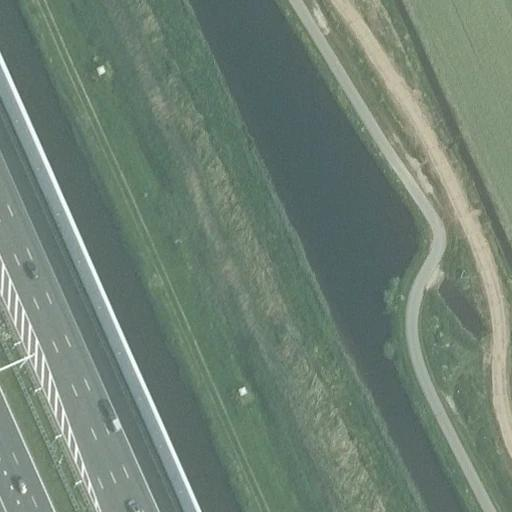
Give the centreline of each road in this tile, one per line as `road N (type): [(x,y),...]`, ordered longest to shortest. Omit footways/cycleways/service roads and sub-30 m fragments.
road 1 (unknown): [(509,511),(445,397),(425,334),(429,292),(454,244),(451,224),(311,0)]
road 2 (track): [(28,0),(254,511)]
road 3 (motorway): [(137,511),(0,188)]
